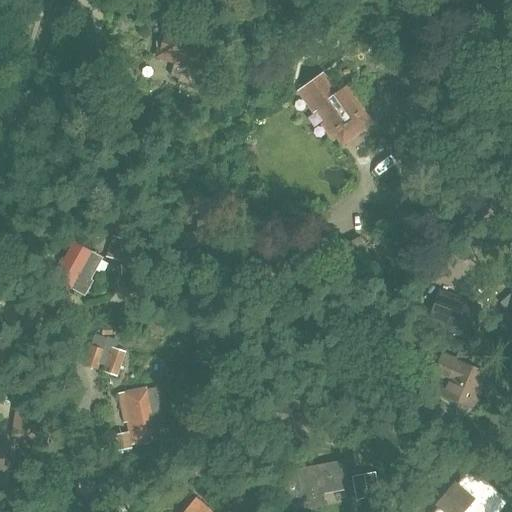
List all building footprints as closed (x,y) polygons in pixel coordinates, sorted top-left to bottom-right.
[(179,81),(178,86),(194,90),(195,85),(222,91),(227,70),(200,64),(205,42),(188,38),(188,40),(181,39),(182,37),(163,33),(161,40),(158,42),(156,44),(156,47),(157,51),(158,53),(157,61),(175,65),(171,79),(179,81)] [(302,87),(317,110),(326,123),(323,125),(330,136),(335,133),(343,144),(373,123),(355,97),(356,97),(349,88),(339,95),(337,96),(321,74),(302,87)] [(221,226),(181,227),(182,248),(221,247),(221,226)] [(113,236),(106,255),(126,262),(133,243),(113,236)] [(371,271),(354,240),(341,247),(342,250),(331,256),(346,284),(371,271)] [(101,260),(73,245),(53,280),(71,290),(75,283),(85,289),(101,260)] [(312,273),(269,251),(256,278),(298,299),(312,273)] [(135,273),(135,264),(124,264),(124,274),(135,273)] [(468,338),(481,307),(442,293),(430,324),(468,338)] [(433,349),(440,333),(420,328),(415,341),(433,349)] [(106,351),(93,346),(86,364),(100,369),(106,351)] [(113,347),(107,367),(105,373),(118,377),(127,352),(113,347)] [(433,372),(450,379),(442,398),(474,410),(479,398),(482,397),(491,374),(458,363),(440,355),(433,372)] [(123,395),(119,397),(127,432),(130,444),(133,444),(167,436),(156,388),(148,390),(148,389),(123,394),(123,395)] [(16,404),(12,436),(36,439),(40,407),(16,404)] [(289,406),(266,405),(264,427),(260,427),(259,442),(286,443),(289,406)] [(0,476),(5,477),(10,444),(0,442),(0,476)] [(53,454),(43,450),(37,467),(47,471),(53,454)] [(297,470),(282,473),(289,511),(304,509),(308,508),(325,505),(323,492),(346,488),(342,462),(308,468),(297,470)] [(375,466),(351,470),(356,494),(379,489),(375,466)] [(467,472),(456,485),(454,484),(438,503),(441,505),(434,511),(500,511),(509,502),(481,478),(478,482),(467,472)] [(63,485),(50,511),(97,511),(101,504),(63,485)] [(255,488),(235,497),(241,510),(261,501),(255,488)] [(212,511),(196,499),(184,511),(212,511)]
